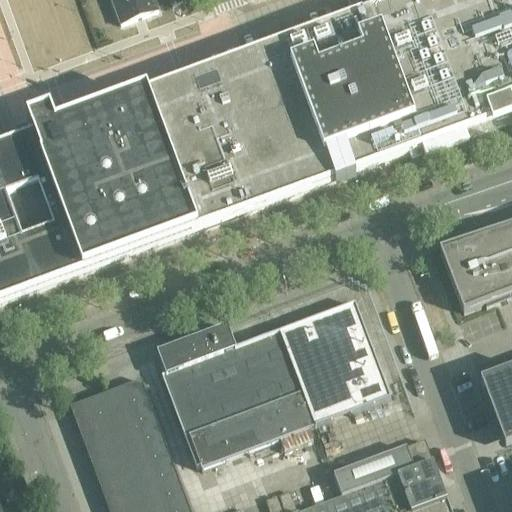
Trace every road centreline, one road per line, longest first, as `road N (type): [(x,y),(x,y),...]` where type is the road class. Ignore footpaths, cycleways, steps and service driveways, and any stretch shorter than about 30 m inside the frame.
road 1 (unclassified): [(13,376),(382,235)]
road 2 (unclassified): [(485,511),(382,235)]
road 3 (unclassified): [(64,511),(13,376)]
road 4 (unclassified): [(382,235),(511,185)]
